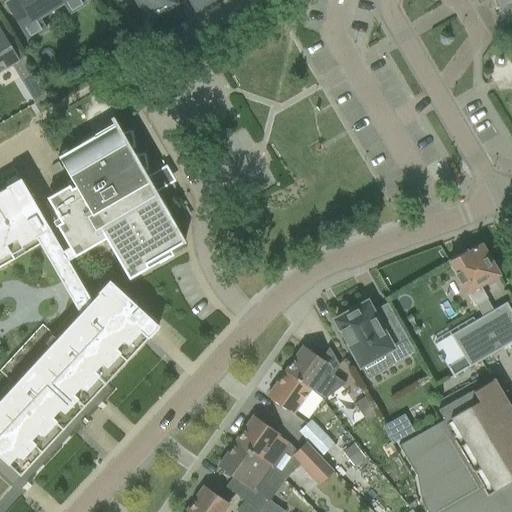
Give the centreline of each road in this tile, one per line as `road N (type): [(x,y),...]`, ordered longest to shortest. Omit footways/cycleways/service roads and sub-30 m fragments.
road 1 (residential): [(77,511),(297,285),(335,262),(498,198)]
road 2 (residential): [(498,198),(391,0)]
